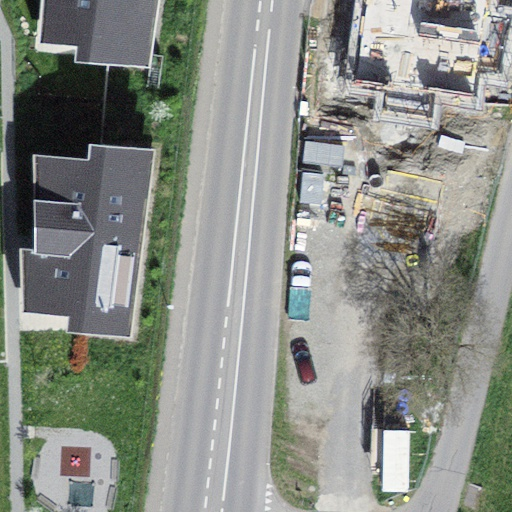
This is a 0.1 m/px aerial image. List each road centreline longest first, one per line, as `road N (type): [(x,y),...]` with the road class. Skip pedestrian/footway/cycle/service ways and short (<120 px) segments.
road 1 (secondary): [(274,0),(214,511)]
road 2 (residential): [(435,511),(511,228)]
